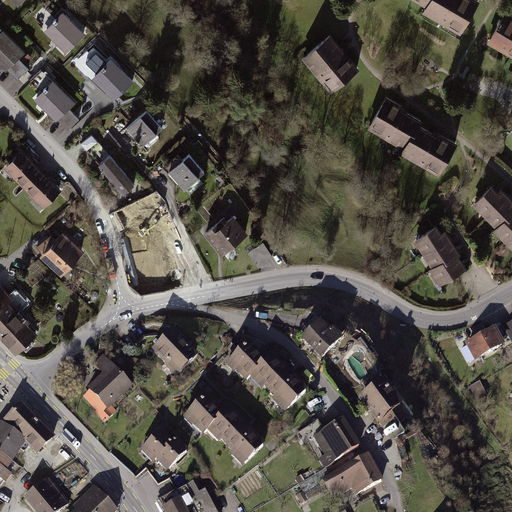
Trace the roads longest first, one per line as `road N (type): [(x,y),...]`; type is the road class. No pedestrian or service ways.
road 1 (residential): [(511,293),(448,322),(423,321),(359,286),(318,278),(185,300)]
road 2 (residential): [(400,511),(373,450),(302,357),(263,327),(185,300)]
road 3 (residential): [(127,314),(107,235),(84,185),(0,98)]
road 4 (primary): [(138,511),(28,387)]
road 5 (residential): [(127,314),(28,387)]
